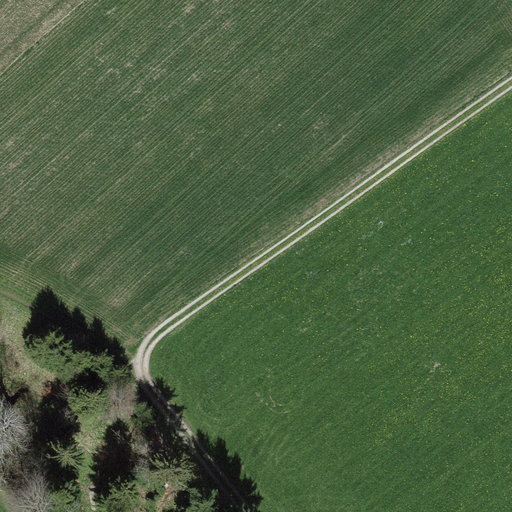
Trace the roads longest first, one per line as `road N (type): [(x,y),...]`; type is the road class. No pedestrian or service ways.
road 1 (track): [(244,511),(132,370),(154,344),(511,89)]
road 2 (track): [(132,370),(0,286)]
